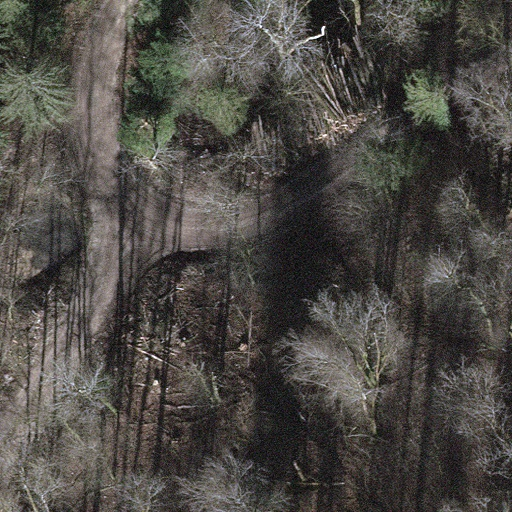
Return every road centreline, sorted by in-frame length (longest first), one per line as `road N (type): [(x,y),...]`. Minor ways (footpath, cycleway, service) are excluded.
road 1 (track): [(117,0),(91,128),(123,220),(0,423)]
road 2 (track): [(511,46),(310,183),(217,215),(123,220)]
